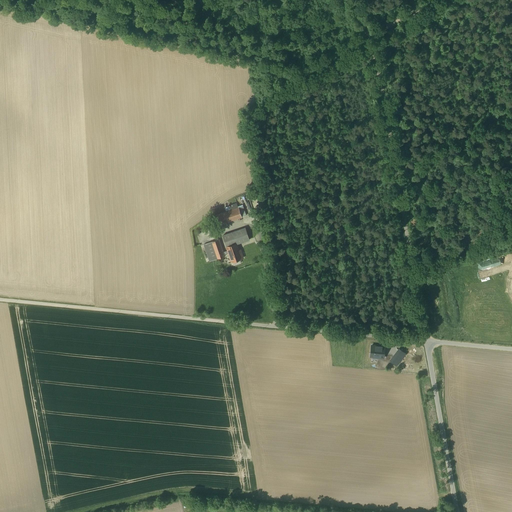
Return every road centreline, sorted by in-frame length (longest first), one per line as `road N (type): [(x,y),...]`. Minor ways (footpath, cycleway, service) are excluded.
road 1 (unclassified): [(427,340),(0,300)]
road 2 (unclassified): [(340,0),(376,62),(381,149),(427,340)]
road 3 (unclassified): [(427,340),(460,511)]
road 4 (track): [(394,170),(511,106)]
